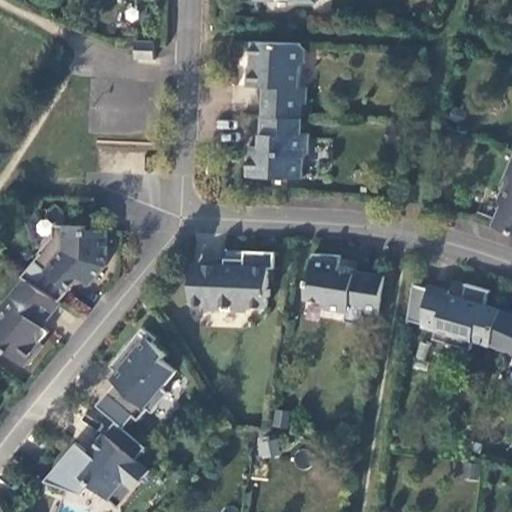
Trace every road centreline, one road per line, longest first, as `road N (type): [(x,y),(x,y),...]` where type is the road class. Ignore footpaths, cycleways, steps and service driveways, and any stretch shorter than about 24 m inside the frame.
road 1 (residential): [(185,213),(408,235),(511,264)]
road 2 (residential): [(185,213),(0,452)]
road 3 (residential): [(191,0),(185,213)]
